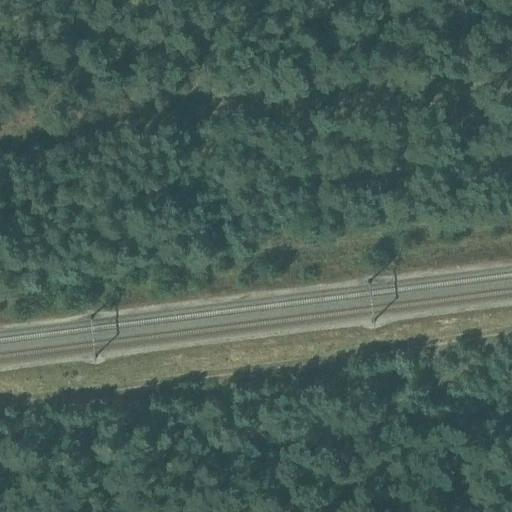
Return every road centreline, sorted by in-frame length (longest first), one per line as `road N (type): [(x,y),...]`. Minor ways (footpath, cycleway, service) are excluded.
road 1 (track): [(0,492),(511,425)]
road 2 (track): [(511,338),(0,404)]
